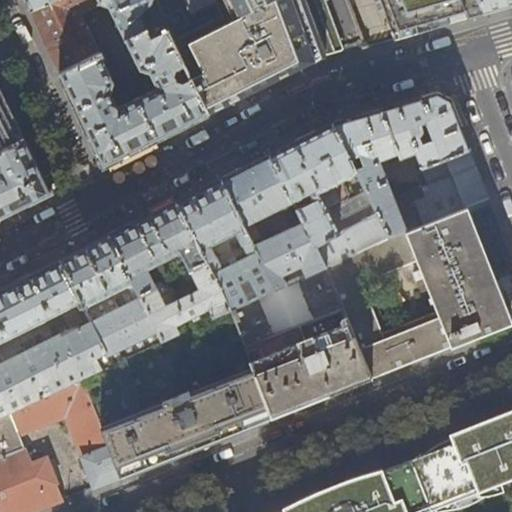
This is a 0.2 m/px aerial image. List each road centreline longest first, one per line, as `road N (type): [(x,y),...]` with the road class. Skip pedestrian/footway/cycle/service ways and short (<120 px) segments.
road 1 (residential): [(511,357),(114,511)]
road 2 (residential): [(96,206),(317,96),(464,54)]
road 3 (residential): [(96,206),(0,2)]
road 4 (residential): [(511,174),(464,54)]
